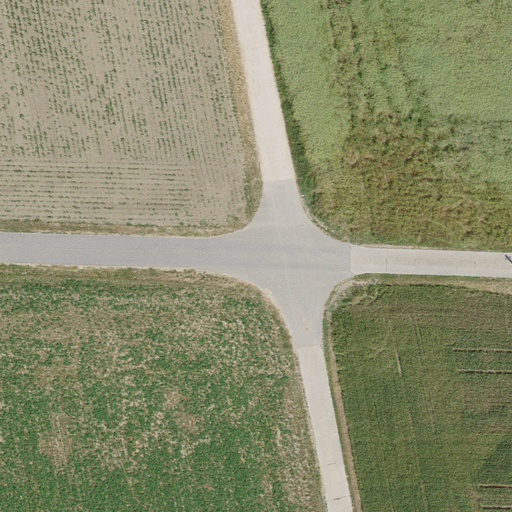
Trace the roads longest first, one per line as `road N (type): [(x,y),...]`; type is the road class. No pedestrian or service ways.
road 1 (track): [(347,511),(317,193),(511,206)]
road 2 (track): [(317,193),(0,213)]
road 3 (track): [(282,0),(317,193)]
